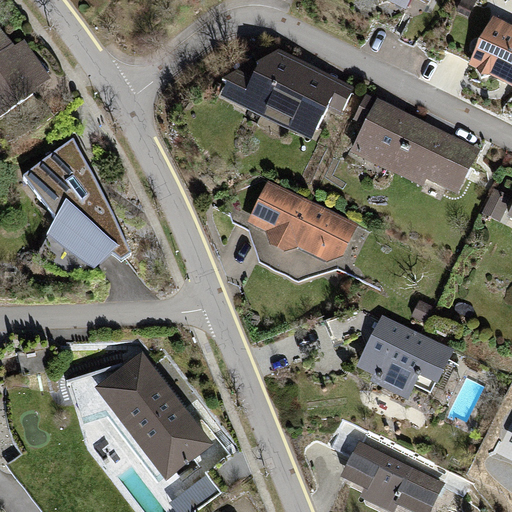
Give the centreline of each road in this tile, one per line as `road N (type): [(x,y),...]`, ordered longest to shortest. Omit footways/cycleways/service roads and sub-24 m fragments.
road 1 (residential): [(116,96),(209,39),(242,25),(280,24),(511,134)]
road 2 (residential): [(116,96),(156,164),(213,313)]
road 3 (residential): [(213,313),(294,511)]
road 4 (residential): [(213,313),(0,322)]
